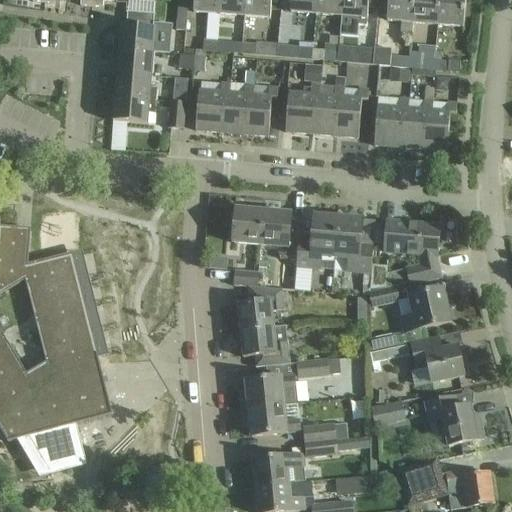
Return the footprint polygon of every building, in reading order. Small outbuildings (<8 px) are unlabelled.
[(92,0),(91,8),(103,9),(103,2),(115,3),(116,3),(116,0),(92,0)] [(130,22),(158,23),(159,1),(131,0),(130,22)] [(216,53),(217,43),(219,15),(220,0),(194,0),(194,13),(208,14),(206,42),(204,41),(203,51),(206,52),(216,53)] [(245,17),(245,0),(220,0),(219,15),(245,17)] [(245,0),(245,17),(270,19),(271,0),(245,0)] [(316,16),(317,0),(291,0),(291,14),(316,16)] [(317,0),(316,16),(341,18),(342,0),(317,0)] [(358,26),(367,27),(368,0),(342,0),(341,18),(340,36),(358,37),(358,26)] [(412,37),(413,24),(414,0),(389,0),(387,22),(402,23),(401,36),(412,37)] [(440,0),(414,0),(413,24),(438,26),(440,0)] [(466,0),(440,0),(438,26),(464,29),(466,0)] [(188,2),(179,1),(176,33),(186,34),(188,2)] [(113,39),(112,51),(153,54),(155,31),(156,31),(156,29),(121,27),(121,28),(122,28),(120,40),(113,39)] [(231,44),(217,43),(216,53),(231,54),(231,44)] [(313,45),(300,44),(298,60),(312,61),(313,45)] [(256,46),(243,45),(242,55),(255,56),(256,46)] [(339,48),(338,54),(337,64),(373,67),(375,50),(356,48),(356,50),(339,48)] [(375,50),(373,67),(404,70),(404,60),(391,59),(392,51),(375,50)] [(151,78),(153,54),(112,51),(112,62),(119,63),(117,75),(151,78)] [(196,58),(190,58),(189,71),(204,73),(206,52),(203,51),(203,52),(197,52),(196,58)] [(324,63),(337,64),(338,54),(325,53),(324,63)] [(189,71),(190,58),(180,57),(179,71),(189,71)] [(404,60),(404,70),(417,71),(418,61),(404,60)] [(426,72),(441,73),(442,63),(427,62),(426,72)] [(448,74),(460,75),(461,63),(449,62),(448,74)] [(271,73),(281,74),(282,66),(273,65),(271,73)] [(322,68),(306,66),(304,83),(321,85),(322,68)] [(390,82),(408,83),(409,72),(391,71),(390,82)] [(246,74),(245,87),(248,87),(254,88),(255,75),(246,74)] [(151,78),(117,75),(116,88),(109,87),(108,98),(156,102),(157,88),(151,88),(151,78)] [(335,81),(335,89),(344,90),(345,82),(335,81)] [(221,86),(201,84),(201,93),(199,92),(199,93),(195,132),(220,134),(223,95),(229,95),(230,86),(221,85),(221,86)] [(223,95),(220,134),(244,136),(247,96),(253,97),(254,88),(248,87),(245,87),(244,96),(229,95),(223,95)] [(313,96),(320,97),(320,88),(311,87),(311,90),(304,89),(304,96),(289,95),(286,134),(310,136),(313,96)] [(343,99),(344,90),(335,89),(320,88),(320,97),(313,97),(310,136),(334,138),(337,99),(343,99)] [(247,96),(244,136),(268,138),(272,99),(278,100),(279,90),(269,89),(268,98),(253,97),(247,96)] [(171,103),(186,105),(187,91),(178,90),(177,101),(171,101),(171,103)] [(424,90),(422,112),(408,111),(402,110),(399,150),(423,152),(424,139),(424,133),(426,112),(431,113),(432,105),(433,91),(424,90)] [(343,99),(337,99),(334,138),(358,140),(362,101),(368,101),(369,92),(359,91),(358,101),(343,99)] [(155,115),(156,102),(108,98),(107,110),(115,110),(113,122),(113,123),(148,126),(148,125),(147,125),(148,114),(155,115)] [(402,110),(408,111),(408,102),(408,101),(399,100),(398,110),(378,108),(374,147),(399,150),(402,110)] [(186,105),(171,103),(169,130),(184,131),(186,105)] [(432,105),(431,113),(426,112),(424,133),(424,139),(423,152),(447,154),(450,114),(456,115),(457,105),(447,104),(447,106),(432,105)] [(261,247),(264,213),(236,211),(233,245),(261,247)] [(291,215),(264,213),(261,247),(288,249),(291,215)] [(321,258),(335,260),(339,219),(315,217),(312,244),(299,243),(297,261),(297,269),(320,271),(321,258)] [(339,219),(335,260),(349,261),(348,273),(371,275),(373,249),(360,248),(363,222),(339,219)] [(28,268),(31,231),(0,228),(1,221),(0,220),(0,430),(8,444),(29,439),(50,474),(84,465),(75,427),(112,418),(97,356),(72,257),(28,268)] [(439,228),(388,224),(385,254),(420,257),(423,268),(408,271),(411,284),(411,286),(440,279),(436,258),(437,258),(439,228)] [(295,293),(297,269),(297,261),(280,259),(277,292),(283,292),(295,293)] [(373,266),(370,291),(386,289),(387,275),(388,267),(373,266)] [(387,275),(386,289),(386,290),(411,284),(408,271),(408,270),(387,275)] [(235,288),(248,289),(257,290),(258,275),(236,273),(235,288)] [(283,292),(277,292),(257,290),(248,289),(248,290),(254,290),(255,305),(238,307),(240,333),(275,329),(274,313),(285,312),(283,292)] [(399,303),(396,289),(371,295),(374,308),(399,303)] [(399,347),(412,344),(429,341),(426,330),(450,324),(443,291),(409,299),(413,318),(402,320),(405,334),(396,336),(399,347)] [(367,325),(367,300),(358,300),(358,325),(367,325)] [(275,329),(240,333),(243,359),(261,357),(262,368),(256,369),(256,370),(290,366),(286,328),(275,329)] [(438,339),(429,341),(412,344),(417,371),(429,368),(433,385),(464,378),(458,348),(441,352),(438,339)] [(407,348),(371,355),(373,365),(375,374),(381,373),(379,363),(409,357),(407,348)] [(297,366),(299,380),(328,377),(341,376),(339,361),(327,363),(297,366)] [(247,395),(241,395),(242,411),(249,411),(284,407),(297,406),(294,379),(282,380),(282,379),(246,383),(247,395)] [(374,393),(374,404),(383,405),(384,393),(374,393)] [(458,410),(455,398),(426,405),(430,423),(443,421),(449,449),(484,441),(478,416),(473,417),(470,407),(458,410)] [(401,403),(373,409),(377,428),(405,422),(401,403)] [(249,411),(242,411),(244,428),(250,428),(251,439),(300,434),(299,421),(286,422),(284,407),(249,411)] [(334,429),(334,426),(304,429),(306,444),(335,441),(347,440),(346,427),(334,429)] [(347,440),(335,441),(336,452),(369,448),(368,438),(347,440)] [(336,452),(335,441),(306,444),(307,458),(336,456),(336,452)] [(254,461),(257,489),(306,484),(303,456),(254,461)] [(444,498),(438,464),(399,471),(406,506),(444,498)] [(463,473),(446,476),(451,511),(494,506),(490,475),(463,479),(463,473)] [(291,505),(289,486),(257,489),(259,511),(308,511),(308,503),(291,505)]
